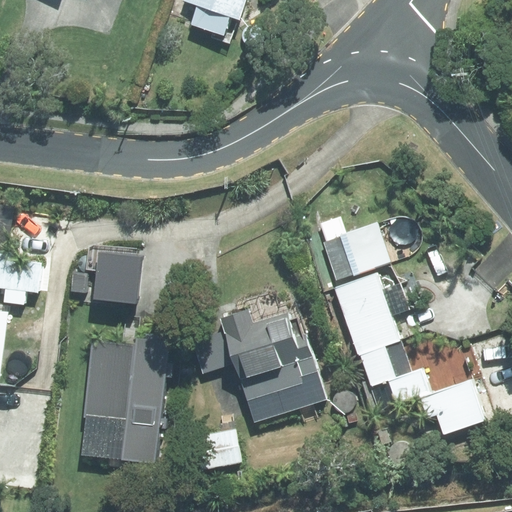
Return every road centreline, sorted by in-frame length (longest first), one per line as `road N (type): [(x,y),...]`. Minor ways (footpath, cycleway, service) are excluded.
road 1 (residential): [(372,77),(323,88),(243,140),(197,157),(132,160),(0,143)]
road 2 (residential): [(511,188),(421,95),(372,77)]
